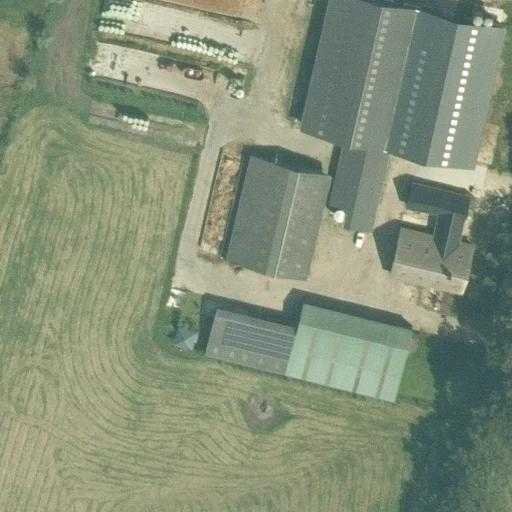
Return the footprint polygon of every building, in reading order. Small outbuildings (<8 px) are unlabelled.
[(471,156),(500,25),(395,1),(391,0),(332,0),(304,126),(345,136),(330,203),(348,207),(347,212),(344,211),(344,210),(343,209),(342,208),(341,207),(340,207),(338,207),(336,208),(335,209),(334,210),(334,211),(333,213),(334,215),(335,217),(336,218),(337,218),(338,218),(339,219),(341,218),(342,218),(343,217),(345,217),(344,223),(371,229),(392,138),(427,146),(418,184),(412,182),(406,206),(440,215),(434,237),(456,242),(467,196),(462,195),(471,156)] [(297,274),(321,171),(251,154),(227,258),(297,274)] [(223,206),(224,188),(204,187),(203,205),(223,206)] [(456,242),(434,237),(400,228),(389,274),(460,291),(471,246),(456,242)] [(173,249),(171,256),(193,262),(194,254),(173,249)] [(206,355),(395,403),(413,329),(304,302),(298,328),(218,307),(206,355)] [(178,325),(173,342),(190,347),(193,339),(195,330),(178,325)]
